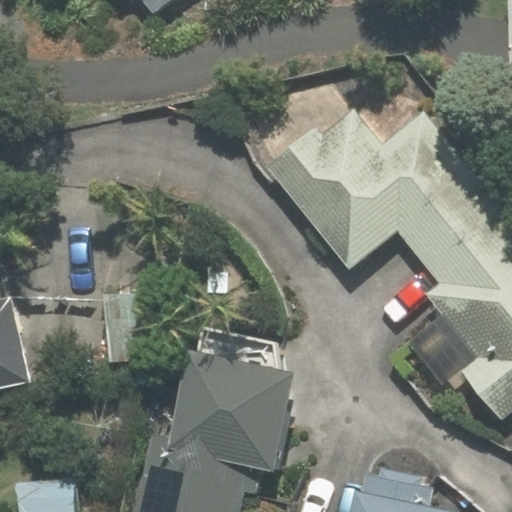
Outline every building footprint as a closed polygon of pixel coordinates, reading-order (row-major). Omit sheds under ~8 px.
[(154,0),(168,17),(189,0),(154,0)] [(364,270),(408,232),(451,282),(434,297),(486,358),(475,368),(504,402),(511,395),(511,211),(428,113),(382,152),(327,88),(258,146),(364,270)] [(126,320),(115,320),(114,363),(155,365),(158,290),(127,289),(126,320)] [(0,391),(41,383),(23,296),(0,301),(0,391)] [(250,511),(259,466),(298,473),(318,362),(202,341),(185,436),(161,431),(146,511),(250,511)] [(469,511),(439,505),(444,485),(380,470),(370,511),(469,511)]
